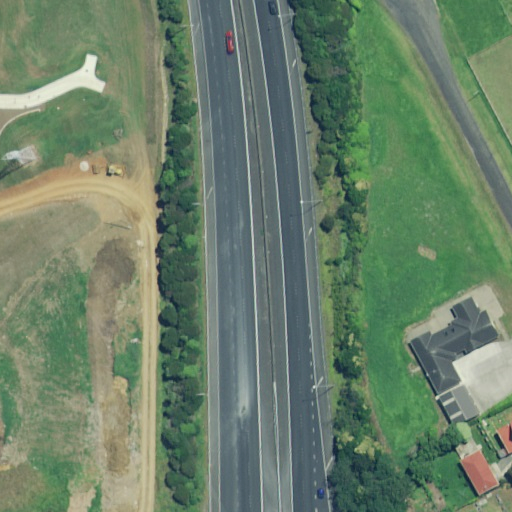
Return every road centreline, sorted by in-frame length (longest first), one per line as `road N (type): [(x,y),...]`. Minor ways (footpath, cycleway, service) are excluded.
road 1 (motorway): [(240,400),(214,0)]
road 2 (motorway): [(265,0),(291,200),(299,344)]
road 3 (unclassified): [(402,0),(511,207)]
road 4 (motorway): [(299,344),(320,511)]
road 5 (motorway): [(299,344),(302,511)]
